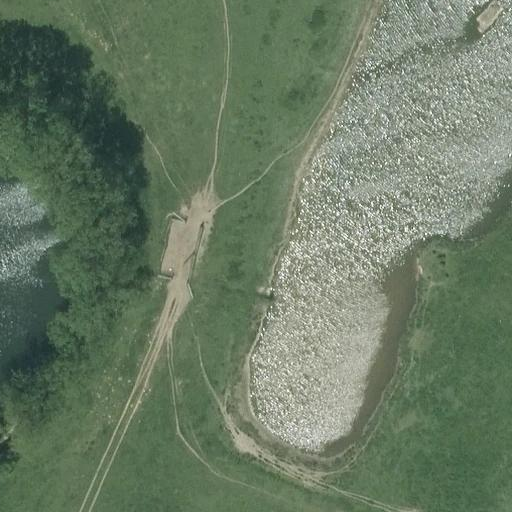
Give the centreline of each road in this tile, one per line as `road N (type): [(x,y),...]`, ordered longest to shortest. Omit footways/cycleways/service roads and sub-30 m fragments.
road 1 (track): [(87,0),(148,142),(197,228),(138,345),(33,433)]
road 2 (track): [(197,228),(307,135),(358,28),(363,0)]
road 3 (track): [(197,228),(222,103),(222,0)]
